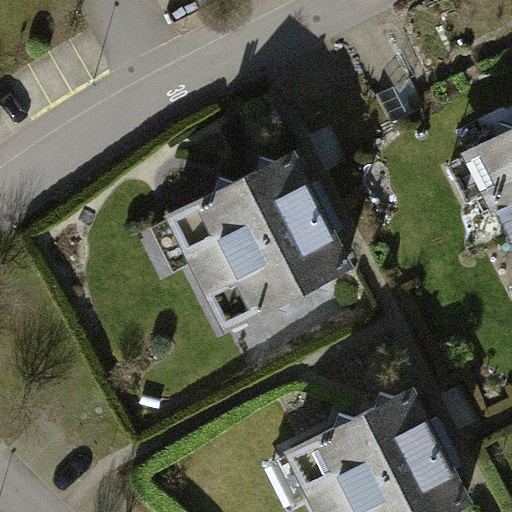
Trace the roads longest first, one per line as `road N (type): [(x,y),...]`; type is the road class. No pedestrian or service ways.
road 1 (residential): [(348,0),(168,94)]
road 2 (residential): [(168,94),(0,205)]
